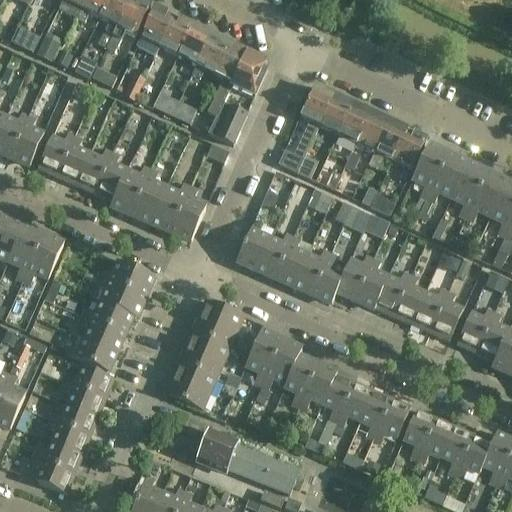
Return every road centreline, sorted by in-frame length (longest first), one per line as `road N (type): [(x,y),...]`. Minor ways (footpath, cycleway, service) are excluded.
road 1 (residential): [(197,275),(511,415)]
road 2 (residential): [(99,511),(197,275)]
road 3 (residential): [(197,275),(299,49)]
road 4 (residential): [(511,152),(299,49)]
road 5 (residential): [(0,190),(197,275)]
